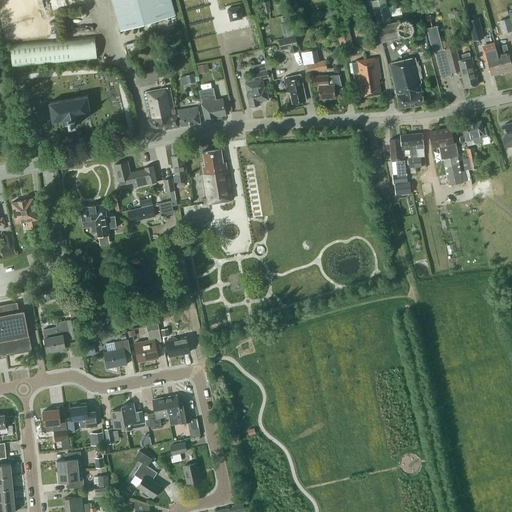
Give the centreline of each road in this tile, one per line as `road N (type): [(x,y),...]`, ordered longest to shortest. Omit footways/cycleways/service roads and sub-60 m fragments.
road 1 (tertiary): [(46,162),(222,127),(391,116)]
road 2 (residential): [(43,380),(22,274),(55,261),(59,251),(46,162)]
road 3 (track): [(368,117),(410,281)]
road 4 (residential): [(181,511),(225,489),(196,373)]
road 5 (residential): [(43,380),(74,377),(100,387),(196,373)]
road 6 (residential): [(36,511),(22,384)]
road 7 (tertiary): [(391,116),(511,96)]
